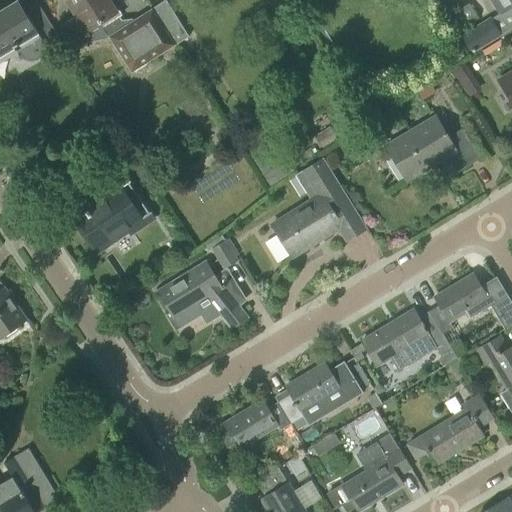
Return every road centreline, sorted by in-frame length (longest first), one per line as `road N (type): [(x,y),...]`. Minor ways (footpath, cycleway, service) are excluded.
road 1 (residential): [(164,411),(486,221)]
road 2 (residential): [(164,411),(139,399),(0,193)]
